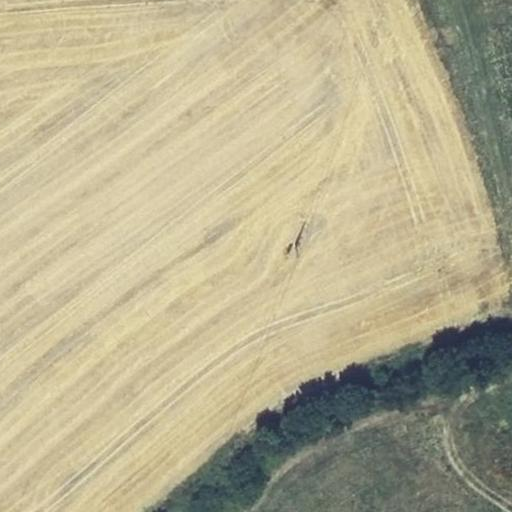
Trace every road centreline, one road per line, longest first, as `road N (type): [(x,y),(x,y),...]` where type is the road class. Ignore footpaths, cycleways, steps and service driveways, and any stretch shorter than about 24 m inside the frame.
road 1 (track): [(511,215),(461,0)]
road 2 (track): [(511,511),(456,464),(452,419),(511,370)]
